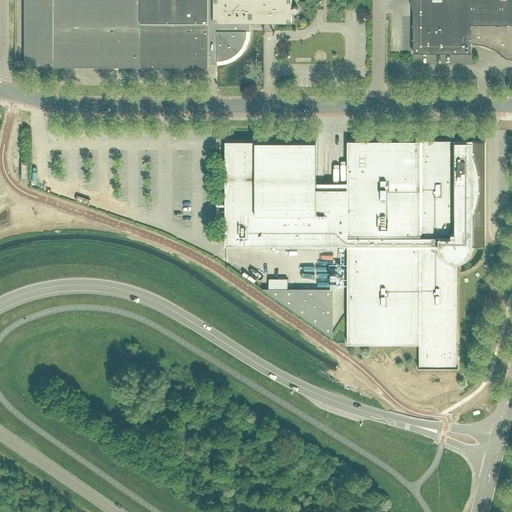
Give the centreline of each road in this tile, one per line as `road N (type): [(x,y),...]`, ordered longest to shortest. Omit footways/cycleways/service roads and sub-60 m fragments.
road 1 (tertiary): [(411,424),(296,385),(161,304),(117,288),(54,286),(0,303)]
road 2 (unclassified): [(378,106),(63,105),(0,89)]
road 3 (tertiary): [(116,511),(0,433)]
road 4 (unclassified): [(511,105),(378,106)]
